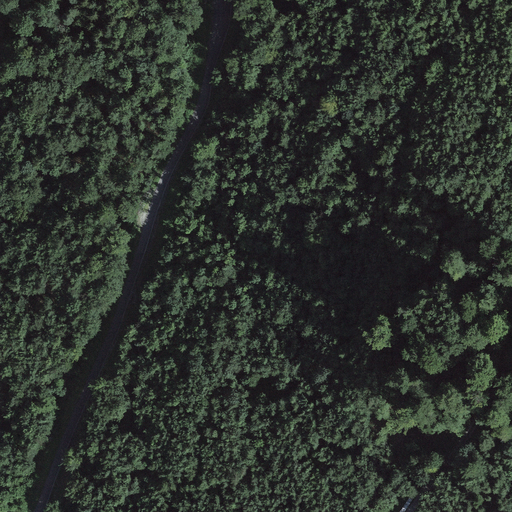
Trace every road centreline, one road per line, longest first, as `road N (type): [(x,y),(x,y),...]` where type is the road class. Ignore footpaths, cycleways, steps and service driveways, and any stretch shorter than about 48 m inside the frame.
road 1 (unclassified): [(39,511),(160,185),(201,101),(218,0)]
road 2 (track): [(409,511),(462,443),(511,356)]
